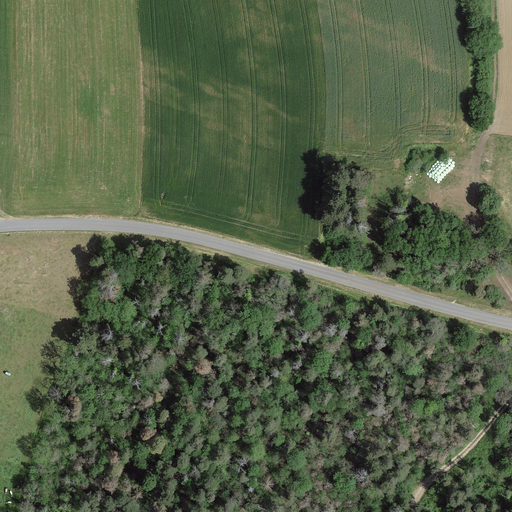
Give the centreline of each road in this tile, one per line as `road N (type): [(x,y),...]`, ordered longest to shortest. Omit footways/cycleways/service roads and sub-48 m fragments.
road 1 (tertiary): [(0,226),(124,227),(216,242),(511,325)]
road 2 (track): [(511,397),(410,511)]
